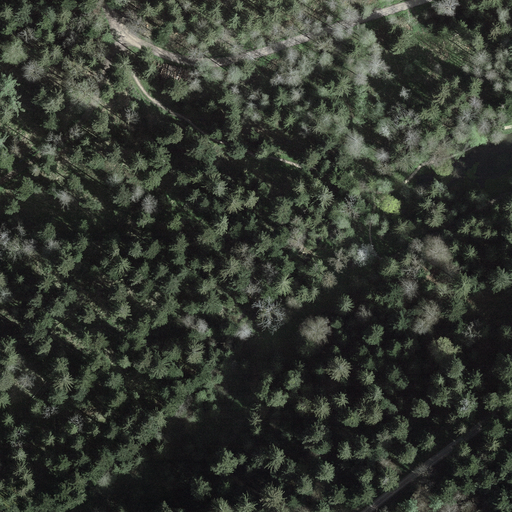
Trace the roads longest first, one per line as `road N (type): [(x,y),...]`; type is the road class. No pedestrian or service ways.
road 1 (track): [(120,36),(162,56),(227,62),(429,0)]
road 2 (track): [(0,186),(68,128),(98,89),(120,36)]
road 3 (track): [(511,402),(364,511)]
road 4 (track): [(378,265),(511,193)]
